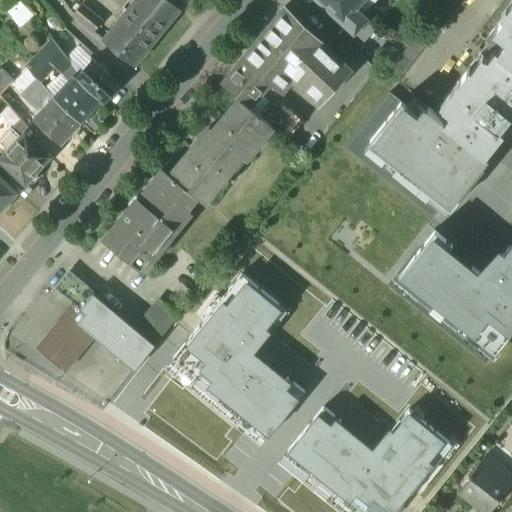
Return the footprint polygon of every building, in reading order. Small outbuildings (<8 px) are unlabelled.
[(22,26),(35,14),(23,0),(20,0),(8,10),(22,26)] [(171,0),(135,0),(127,10),(158,36),(181,8),(171,0)] [(365,17),(346,0),(320,0),(355,30),(365,17)] [(346,0),(365,17),(367,16),(356,6),(361,0),(346,0)] [(438,0),(425,14),(381,68),(396,78),(438,27),(464,2),(465,3),(468,0),(438,0)] [(511,1),(502,14),(505,16),(485,40),(489,43),(434,111),(461,132),(511,69),(511,1)] [(102,20),(82,4),(73,15),(94,31),(102,20)] [(349,68),(285,6),(244,56),(254,65),(255,64),(264,72),(263,73),(282,89),(283,90),(295,76),(303,82),(301,85),(321,102),(349,68)] [(127,10),(103,39),(134,64),(158,36),(127,10)] [(365,17),(355,30),(365,39),(375,27),(365,17)] [(70,41),(59,31),(53,38),(62,50),(70,41)] [(360,44),(351,35),(345,41),(354,50),(360,44)] [(62,50),(53,38),(43,48),(54,62),(62,72),(73,63),(62,50)] [(43,48),(27,65),(38,78),(54,62),(43,48)] [(244,56),(222,82),(241,98),(252,107),(263,93),(272,83),(262,75),(263,73),(264,72),(255,64),(254,65),(244,56)] [(119,84),(92,59),(77,75),(101,100),(103,102),(119,84)] [(13,79),(0,92),(0,95),(11,107),(38,78),(27,65),(13,79)] [(0,68),(0,67),(0,92),(13,79),(0,68)] [(511,107),(511,69),(461,132),(486,152),(504,129),(498,125),(511,107)] [(272,83),(263,93),(271,100),(275,96),(276,97),(282,89),(263,73),(262,75),(272,83)] [(101,100),(77,75),(55,99),(80,123),(101,100)] [(434,111),(429,106),(421,116),(391,92),(346,147),(433,217),(446,200),(453,206),(484,167),(480,164),(488,154),(434,111)] [(275,96),(271,100),(263,93),(252,107),(275,125),(290,138),(304,120),(276,97),(275,96)] [(241,98),(215,130),(210,126),(172,174),(198,196),(206,202),(245,154),(249,157),(275,125),(252,107),(241,98)] [(55,99),(36,120),(61,144),(80,123),(55,99)] [(21,119),(13,128),(22,137),(25,133),(26,133),(29,129),(21,119)] [(11,127),(0,137),(0,141),(9,150),(22,137),(13,128),(11,127)] [(22,137),(9,150),(8,150),(0,158),(5,163),(1,167),(10,175),(14,172),(25,182),(28,183),(30,183),(33,182),(35,181),(36,178),(37,176),(36,173),(36,172),(35,171),(50,156),(26,133),(25,133),(22,137)] [(163,168),(139,198),(138,197),(107,235),(125,250),(122,254),(129,259),(128,260),(138,268),(147,256),(151,259),(156,252),(157,253),(177,228),(173,225),(186,208),(187,209),(198,196),(172,174),(163,168)] [(0,175),(0,210),(17,192),(0,175)] [(511,242),(503,254),(499,251),(483,272),(451,247),(453,244),(435,230),(389,286),(486,364),(511,331),(511,242)] [(116,313),(67,272),(54,287),(86,314),(73,329),(74,334),(90,347),(97,339),(116,313)] [(241,273),(173,357),(271,435),(306,391),(252,348),(285,308),(241,273)] [(179,315),(162,300),(151,313),(168,328),(179,315)] [(138,330),(116,313),(97,339),(135,370),(156,345),(138,330)] [(168,328),(151,313),(138,330),(156,345),(168,328)] [(287,450),(364,511),(396,511),(452,443),(409,409),(377,449),(323,405),(287,450)] [(495,473),(481,461),(470,475),(472,477),(460,491),(477,505),(486,511),(489,511),(511,483),(511,475),(500,466),(495,473)]
